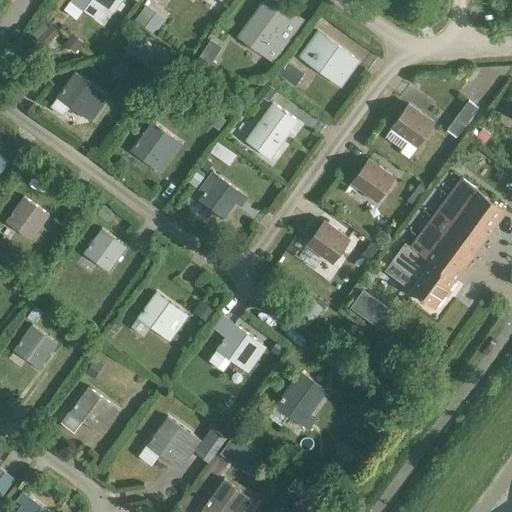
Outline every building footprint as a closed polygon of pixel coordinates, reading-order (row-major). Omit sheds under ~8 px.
[(122,0),(121,0),(71,0),(65,10),(76,18),(82,10),(103,25),(122,0)] [(297,27),(288,21),(293,14),(272,0),(264,0),(237,38),(262,56),(271,43),(281,50),(297,27)] [(154,33),(164,18),(145,4),(135,19),(154,33)] [(46,45),(58,32),(50,25),(49,27),(41,20),(35,26),(43,33),(38,38),(46,45)] [(358,61),(325,37),(317,32),(308,45),(316,50),(307,62),(340,86),(358,61)] [(70,35),(63,43),(74,52),(81,43),(70,35)] [(140,39),(131,53),(157,71),(166,58),(140,39)] [(477,83),(487,64),(478,60),(469,79),(477,83)] [(278,74),(294,85),(303,72),(287,61),(278,74)] [(69,105),(83,116),(101,91),(76,73),(51,107),(62,115),(69,105)] [(12,85),(8,91),(18,99),(23,93),(31,82),(20,74),(12,85)] [(124,91),(132,101),(149,88),(141,78),(124,91)] [(266,81),(253,98),(259,102),(263,95),(269,99),(276,89),(266,81)] [(468,100),(447,128),(457,134),(477,107),(468,100)] [(273,103),(255,128),(280,146),(298,121),(273,103)] [(404,146),(409,139),(417,144),(433,122),(408,103),(391,126),(392,126),(387,133),(387,138),(399,147),(404,146)] [(211,109),(204,119),(217,128),(224,118),(211,109)] [(177,140),(152,122),(131,151),(156,169),(177,140)] [(482,129),(474,138),(484,145),(491,136),(482,129)] [(210,152),(229,165),(237,154),(217,141),(210,152)] [(205,158),(200,165),(206,170),(212,162),(205,158)] [(368,158),(352,181),(377,199),(393,177),(368,158)] [(31,179),(47,184),(50,171),(34,167),(31,179)] [(198,169),(188,181),(196,187),(205,174),(198,169)] [(161,187),(171,195),(180,183),(169,175),(161,187)] [(242,193),(218,175),(200,200),(225,218),(236,202),(242,206),(248,198),(242,193)] [(434,306),(506,209),(462,176),(411,245),(405,241),(392,259),(417,278),(410,288),(434,306)] [(421,181),(407,200),(414,205),(428,187),(421,181)] [(24,197),(6,222),(31,240),(49,215),(24,197)] [(112,210),(103,204),(97,214),(105,220),(112,210)] [(68,212),(62,221),(69,226),(76,217),(68,212)] [(314,267),(323,254),(332,261),(349,238),(323,220),(307,243),(298,256),(314,267)] [(101,229),(84,253),(110,272),(128,248),(101,229)] [(367,262),(378,247),(370,241),(360,256),(367,262)] [(156,293),(139,317),(164,335),(181,311),(156,293)] [(307,325),(323,309),(307,294),(292,311),(307,325)] [(360,295),(353,303),(356,305),(355,307),(366,316),(374,307),(360,295)] [(200,300),(192,310),(206,320),(213,310),(200,300)] [(34,322),(42,310),(34,305),(26,317),(34,322)] [(336,323),(342,333),(360,322),(354,312),(336,323)] [(260,343),(235,324),(222,315),(213,327),(226,336),(217,349),(208,360),(223,370),(231,359),(242,367),(260,343)] [(32,325),(14,349),(39,367),(57,343),(32,325)] [(276,341),(271,350),(279,355),(284,346),(276,341)] [(94,378),(103,364),(95,358),(85,372),(94,378)] [(288,413),(302,423),(326,390),(302,372),(277,406),(275,404),(268,415),(280,424),(288,413)] [(88,387),(70,412),(95,430),(113,405),(88,387)] [(194,450),(202,440),(168,416),(147,446),(172,463),(186,445),(194,450)] [(226,438),(215,429),(200,451),(211,459),(226,438)] [(234,434),(222,451),(246,469),(259,452),(234,434)] [(3,470),(0,473),(0,495),(1,496),(14,478),(3,470)] [(249,497),(225,479),(200,511),(238,511),(243,505),(249,509),(255,501),(249,497)] [(49,511),(29,497),(29,498),(23,494),(17,502),(23,506),(18,511),(49,511)]
